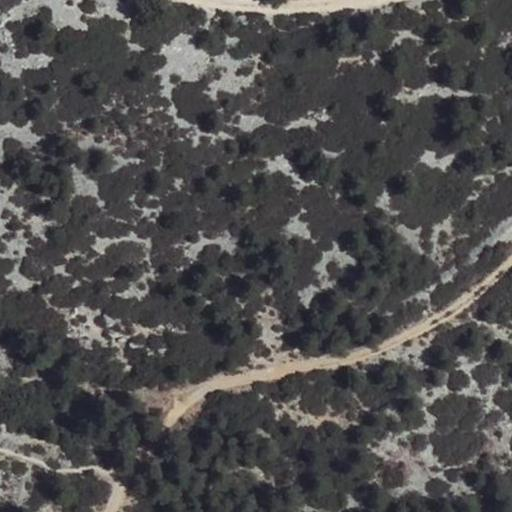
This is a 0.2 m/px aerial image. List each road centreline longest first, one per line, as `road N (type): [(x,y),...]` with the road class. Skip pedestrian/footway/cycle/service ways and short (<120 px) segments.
road 1 (track): [(511,259),(478,291),(372,351),(196,396),(137,464),(120,511)]
road 2 (track): [(221,0),(274,7),(353,0)]
